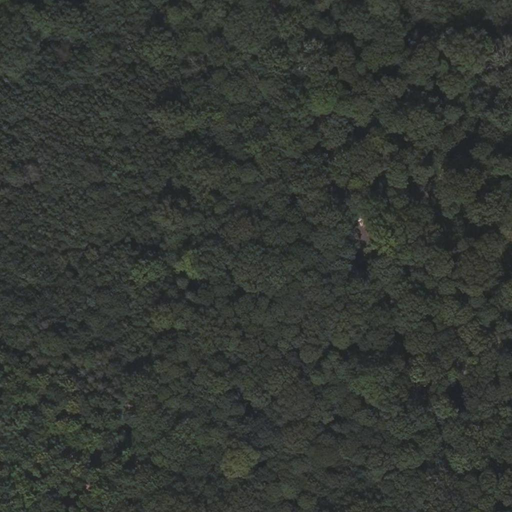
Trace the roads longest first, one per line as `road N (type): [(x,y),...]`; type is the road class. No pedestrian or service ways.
road 1 (unclassified): [(269,0),(469,511)]
road 2 (track): [(147,0),(180,68),(184,105),(141,511)]
